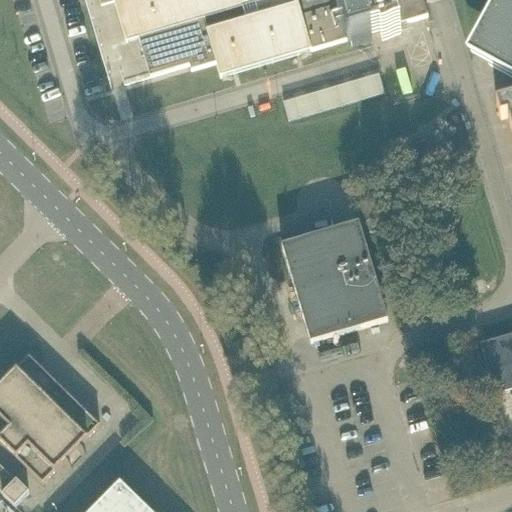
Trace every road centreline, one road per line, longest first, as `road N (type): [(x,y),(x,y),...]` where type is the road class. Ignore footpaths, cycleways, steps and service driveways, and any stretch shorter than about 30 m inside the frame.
road 1 (unclassified): [(511,294),(488,313),(405,339),(376,367),(303,387),(288,370),(252,259),(184,226),(125,166),(113,134)]
road 2 (unclassified): [(233,511),(183,350),(155,307),(59,211)]
road 3 (unclassified): [(452,35),(113,134)]
road 4 (unclassified): [(452,35),(511,240)]
road 5 (unclassified): [(113,134),(100,135),(81,118),(44,0)]
